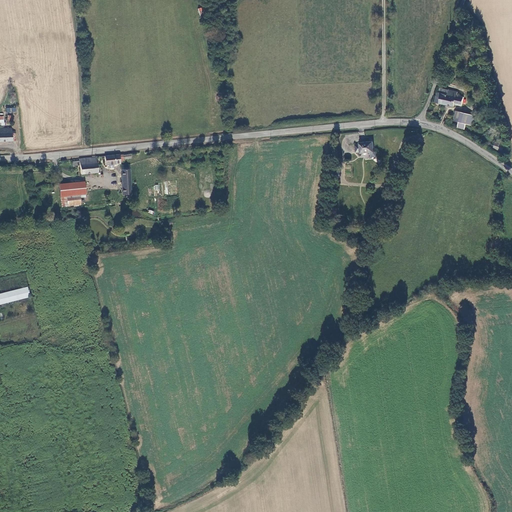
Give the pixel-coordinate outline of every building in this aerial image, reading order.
[(454,104),(461,105),(463,97),(456,96),(457,92),(447,89),(446,93),(440,91),(438,91),(435,102),(453,106),(454,104)] [(464,131),(465,125),(472,127),(475,117),(461,113),(459,120),(458,123),(457,129),(464,131)] [(0,142),(12,141),(11,129),(0,129),(0,142)] [(360,152),(360,154),(373,152),(372,142),(359,144),(359,145),(360,152)] [(119,156),(119,154),(104,156),(105,164),(120,163),(119,160),(119,156)] [(96,173),(94,158),(78,159),(78,161),(79,165),(80,175),(96,173)] [(131,194),(129,164),(120,165),(122,195),(131,194)] [(82,182),(58,185),(60,197),(78,195),(84,194),(82,182)] [(78,195),(60,197),(61,207),(79,204),(78,195)] [(0,294),(0,304),(28,298),(25,288),(0,294)]
